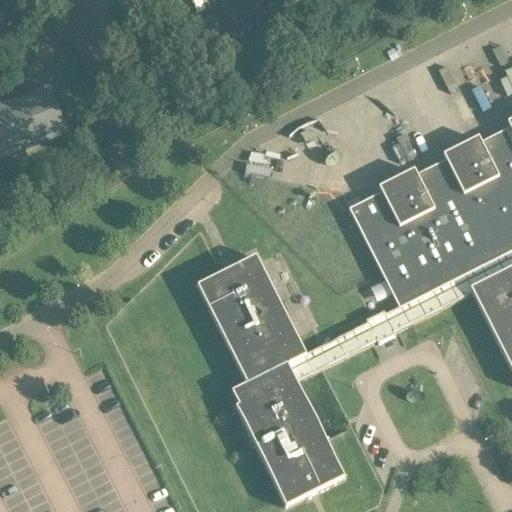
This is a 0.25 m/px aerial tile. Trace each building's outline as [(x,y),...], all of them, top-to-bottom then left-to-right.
[(0,0),(0,27),(12,23),(2,0),(0,0)] [(262,0),(245,0),(250,10),(264,4),(262,0)] [(293,40),(288,27),(280,5),(267,10),(280,44),(293,40)] [(0,163),(69,137),(50,87),(0,105),(0,163)] [(56,97),(65,121),(76,117),(68,93),(56,97)] [(399,311),(384,319),(393,338),(397,336),(412,328),(471,297),(511,375),(511,125),(507,128),(509,133),(480,148),(477,143),(443,161),(445,165),(416,180),(414,175),(378,193),(381,198),(349,214),(381,277),(384,282),(399,311)] [(267,478),(278,500),(284,511),(285,511),(310,499),(343,483),(325,446),(324,445),(307,410),(305,408),(304,405),(297,392),(295,387),(312,379),(321,374),(372,349),(376,346),(377,349),(395,341),(393,338),(384,319),(383,317),(365,325),(367,328),(363,330),(323,350),(322,351),(320,352),(304,360),(295,341),(288,326),(257,266),(255,261),(235,271),(221,279),(196,291),(246,389),(230,397),(238,411),(236,412),(235,413),(235,414),(267,478)]
